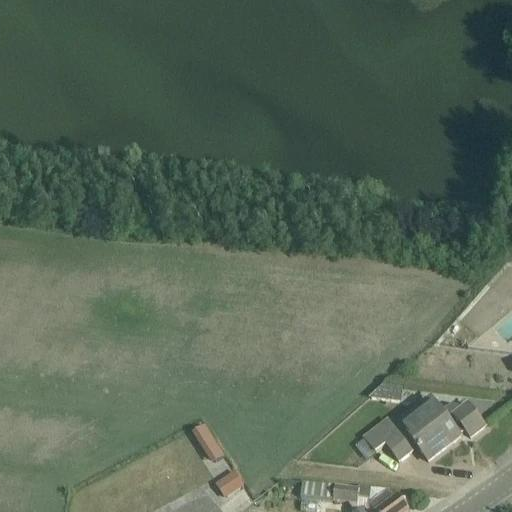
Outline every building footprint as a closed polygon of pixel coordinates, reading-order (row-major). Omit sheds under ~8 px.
[(383,388),(382,402),(405,403),(406,389),(383,388)] [(440,411),(408,436),(429,463),(461,438),(459,437),(465,432),(471,439),(479,433),(485,428),(468,406),(461,411),(458,408),(451,407),(442,414),(440,411)] [(388,424),(356,449),(367,462),(384,449),(397,466),(412,455),(388,424)] [(234,475),(217,488),(226,501),(244,489),(234,475)] [(369,501),(371,490),(359,489),(359,492),(328,488),(327,502),(358,506),(359,500),(369,501)] [(369,505),(373,511),(409,511),(394,492),(387,491),(371,490),(369,501),(369,505)]
